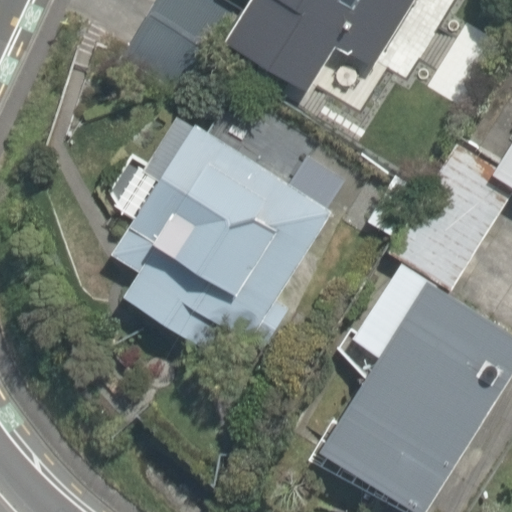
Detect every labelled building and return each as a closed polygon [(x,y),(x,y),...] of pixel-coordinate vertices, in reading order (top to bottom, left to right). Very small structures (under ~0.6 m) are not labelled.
[(230,0),(208,40),(299,91),(324,47),(370,73),(411,0),(230,0)] [(164,116),(136,166),(149,174),(100,259),(120,270),(103,299),(191,349),(203,327),(245,351),(326,209),(343,178),(294,150),(277,180),(164,116)] [(479,174),(506,191),(511,195),(511,123),(484,169),(483,168),(479,174)] [(388,260),(440,295),(506,191),(479,174),(483,168),(445,144),(423,177),(435,184),(424,201),(411,193),(374,251),(388,260)] [(511,341),(440,295),(388,260),(327,356),(350,370),(297,454),(387,511),(404,511),(511,352),(511,341)] [(511,442),(500,462),(511,469),(511,442)]
